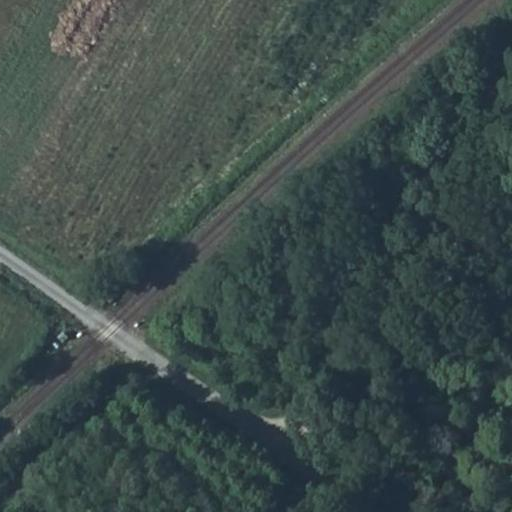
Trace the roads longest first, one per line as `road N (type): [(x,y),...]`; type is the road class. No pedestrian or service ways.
road 1 (unclassified): [(365,511),(306,461),(0,252)]
road 2 (track): [(511,83),(382,281),(264,433)]
